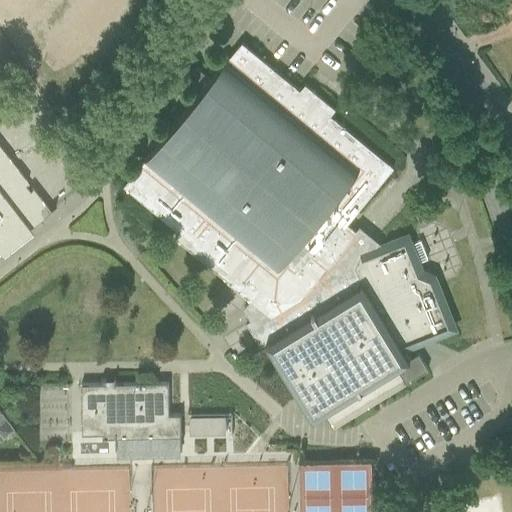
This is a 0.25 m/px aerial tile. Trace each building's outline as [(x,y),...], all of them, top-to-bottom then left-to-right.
[(139,167),(123,186),(161,217),(179,232),(175,237),(227,280),(226,281),(250,300),(243,308),(250,320),(246,322),(260,346),(265,342),(266,345),(299,397),(312,420),(325,412),(326,413),(334,426),(406,383),(428,369),(418,354),(409,359),(405,351),(398,341),(414,335),(426,340),(446,333),(452,319),(439,286),(438,283),(414,274),(418,262),(427,259),(420,240),(411,244),(398,238),(375,247),(355,230),(347,224),(356,212),(393,167),(330,115),(336,109),(316,92),(312,89),(305,84),(300,90),(282,75),(273,68),(242,42),(228,58),(227,57),(214,73),(213,75),(210,78),(202,87),(188,105),(182,112),(154,146),(149,152),(141,161),(143,162),(139,167)] [(195,66),(187,75),(202,87),(210,78),(195,66)] [(0,249),(55,206),(54,206),(49,210),(31,187),(28,190),(24,185),(27,182),(0,147),(0,249)] [(168,382),(158,383),(81,384),(82,434),(115,433),(115,437),(181,436),(180,414),(169,414),(168,382)] [(0,440),(14,430),(1,413),(0,413),(0,440)]
